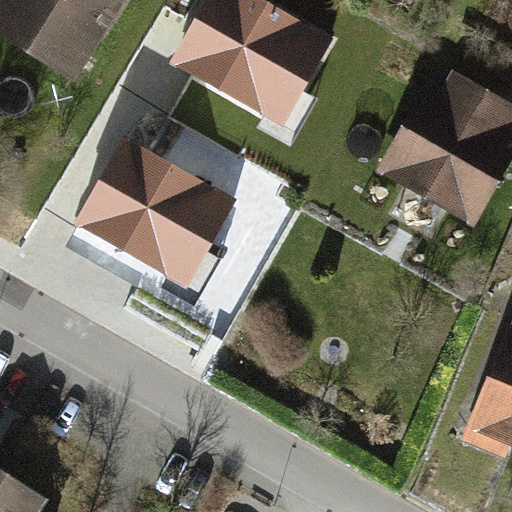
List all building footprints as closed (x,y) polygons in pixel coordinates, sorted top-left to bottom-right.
[(117,0),(0,0),(0,56),(56,93),(117,0)] [(338,41),(262,0),(213,0),(175,70),(289,131),(338,41)] [(505,110),(440,71),(427,95),(415,88),(364,174),(457,229),(509,143),(492,133),(505,110)] [(241,201),(128,140),(79,230),(192,291),(241,201)] [(511,317),(508,328),(492,321),(446,437),(511,463),(511,317)] [(0,511),(56,511),(64,501),(0,460),(0,431),(1,430),(0,429),(0,511)]
